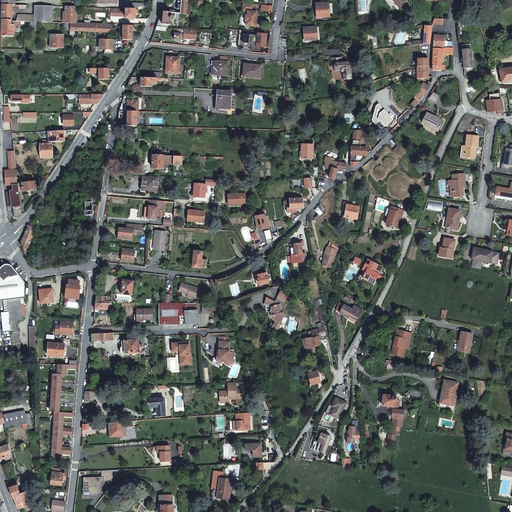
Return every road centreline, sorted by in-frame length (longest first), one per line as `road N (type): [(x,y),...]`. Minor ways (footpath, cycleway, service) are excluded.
road 1 (residential): [(237,511),(363,334),(465,106)]
road 2 (residential): [(459,72),(444,72),(428,99),(260,256),(209,277),(93,266)]
road 3 (unclassified): [(93,266),(69,511)]
road 4 (unknown): [(86,330),(225,329),(255,296),(283,288)]
road 5 (residential): [(283,0),(273,57),(143,44)]
road 6 (secondary): [(5,240),(110,93)]
road 7 (unclassified): [(110,93),(93,266)]
